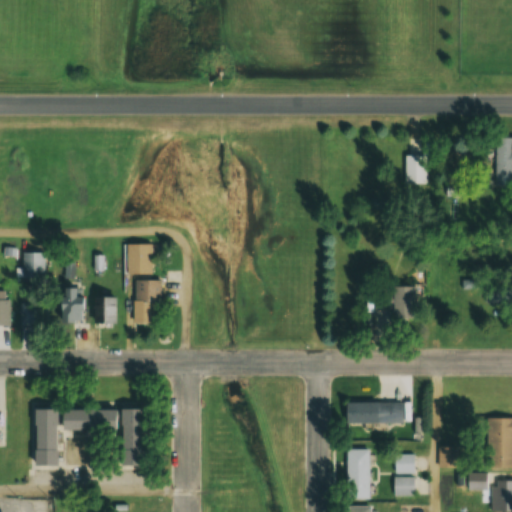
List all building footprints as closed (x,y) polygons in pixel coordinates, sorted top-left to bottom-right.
[(511,137),(494,137),(494,184),(511,183),(511,137)] [(404,155),(404,184),(426,184),(426,155),(404,155)] [(149,244),(124,244),(124,274),(149,274),(149,244)] [(44,280),(44,251),(22,251),(22,280),(44,280)] [(132,322),(151,322),(151,301),(159,301),(159,279),(132,279),(132,322)] [(412,286),(371,286),(371,310),(391,310),(391,319),(412,319),(412,286)] [(83,321),(83,288),(60,288),(60,321),(83,321)] [(116,322),(116,296),(94,296),(94,322),(116,322)] [(0,324),(9,324),(9,299),(0,299),(0,324)] [(45,300),(19,300),(19,324),(45,324),(45,300)] [(401,423),(401,401),(341,401),(341,423),(401,423)] [(31,464),(56,464),(56,408),(31,408),(31,464)] [(140,408),(117,408),(117,464),(140,464),(140,408)] [(58,429),(111,429),(111,409),(58,409),(58,429)] [(511,467),(511,417),(486,417),(485,467),(511,467)] [(366,449),(344,449),(344,499),(366,499),(366,449)] [(465,489),(487,489),(487,472),(465,472),(465,489)] [(490,511),(511,511),(511,479),(490,480),(490,511)]
